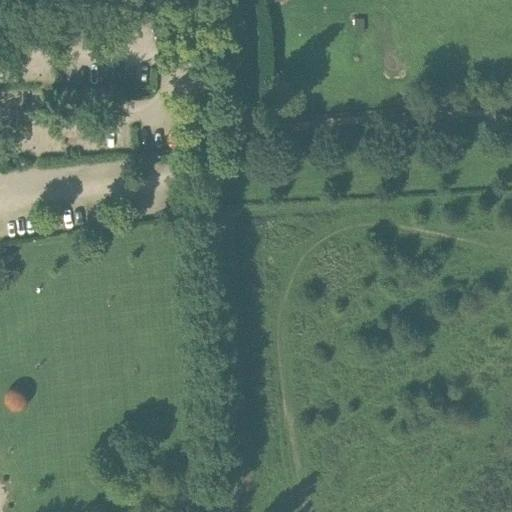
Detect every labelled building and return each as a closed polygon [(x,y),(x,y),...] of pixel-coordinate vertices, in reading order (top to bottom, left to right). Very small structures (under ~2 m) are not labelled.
[(364,32),(364,18),(354,18),(355,32),(364,32)] [(75,265),(100,301),(133,277),(108,242),(75,265)] [(9,289),(25,302),(50,270),(34,257),(9,289)] [(0,318),(3,321),(16,305),(0,291),(0,318)] [(122,345),(183,343),(181,310),(121,313),(122,345)] [(172,412),(193,410),(190,371),(170,372),(172,412)] [(175,429),(176,469),(193,468),(192,429),(175,429)]
